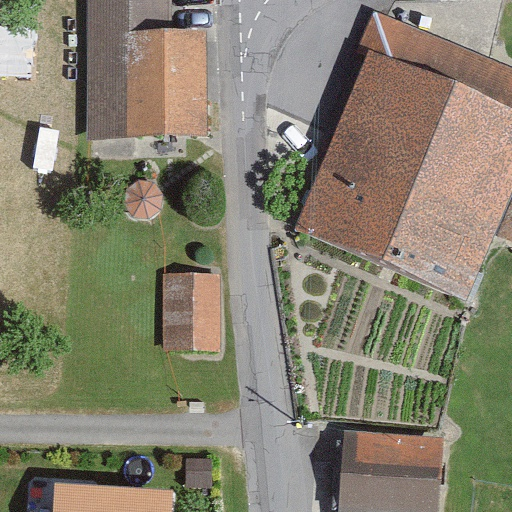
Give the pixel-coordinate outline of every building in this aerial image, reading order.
[(171,0),(85,0),(86,147),(132,147),(131,42),(172,42),(171,0)] [(172,42),(131,42),(132,147),(209,147),(207,41),(172,42)] [(511,114),(364,52),(285,237),(475,318),(499,260),(511,265),(511,114)] [(223,351),(222,269),(162,270),(163,352),(223,351)] [(354,427),(348,511),(451,511),(456,433),(354,427)] [(148,511),(149,487),(25,485),(24,511),(148,511)]
